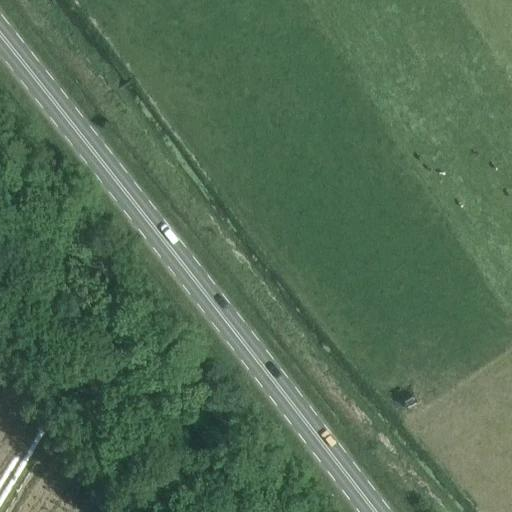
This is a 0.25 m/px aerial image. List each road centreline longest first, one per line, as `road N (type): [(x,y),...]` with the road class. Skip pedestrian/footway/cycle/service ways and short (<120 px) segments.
road 1 (secondary): [(387,511),(0,35)]
road 2 (unclassified): [(212,511),(0,254)]
